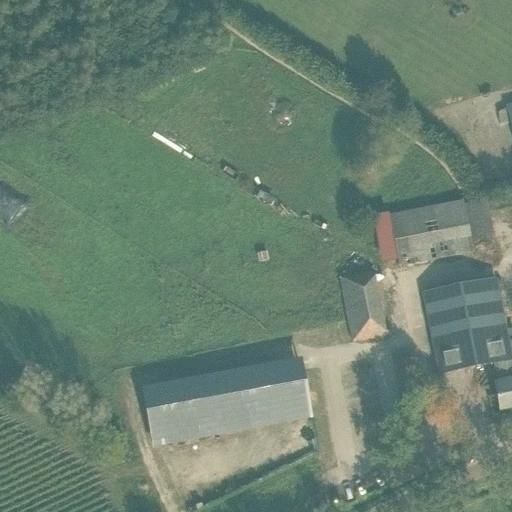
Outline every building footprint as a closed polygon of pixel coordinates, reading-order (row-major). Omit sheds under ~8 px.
[(253,132),(269,109),(226,80),(210,103),(253,132)] [(388,215),(398,269),(472,255),(470,242),(493,237),(485,201),(463,206),(462,201),(388,215)] [(380,272),(342,276),(350,340),(388,336),(380,272)] [(511,366),(496,281),(423,294),(434,355),(438,375),(494,364),(498,383),(494,384),(499,411),(511,408),(511,366)] [(158,445),(318,417),(307,357),(148,385),(158,445)]
